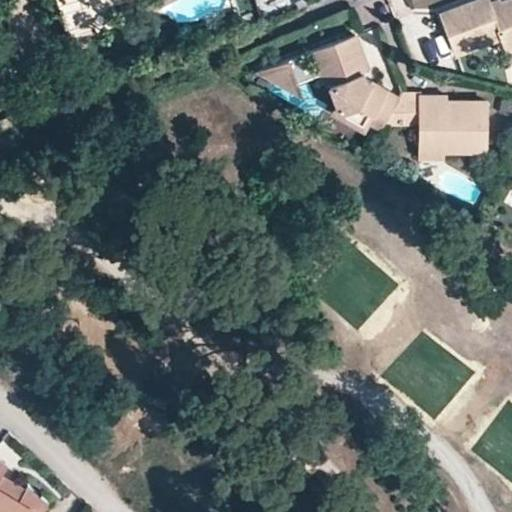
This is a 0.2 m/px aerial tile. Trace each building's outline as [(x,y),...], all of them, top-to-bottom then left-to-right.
[(79,48),(121,29),(108,0),(76,0),(61,7),(79,48)] [(142,0),(143,1),(156,12),(175,0),(142,0)] [(511,0),(494,0),(489,2),(488,0),(465,0),(439,9),(454,50),(499,34),(504,46),(511,43),(511,0)] [(380,127),(382,123),(394,102),(362,84),(358,76),(367,62),(365,61),(365,60),(353,30),(312,45),(318,61),(305,65),(299,50),(256,66),(284,81),(315,70),(317,74),(314,78),(322,84),(324,84),(325,85),(332,100),(337,102),(345,118),(362,128),(367,120),(380,127)] [(419,93),(419,97),(419,123),(418,136),(439,137),(439,143),(486,143),(485,99),(446,99),(435,99),(435,94),(419,93)] [(394,102),(382,123),(402,123),(402,97),(397,97),(394,102)] [(419,97),(402,97),(402,123),(419,123),(419,97)] [(439,157),(439,143),(439,137),(418,136),(419,156),(439,157)] [(0,466),(5,458),(0,454),(0,511),(38,511),(37,511),(43,501),(0,475),(0,466)]
